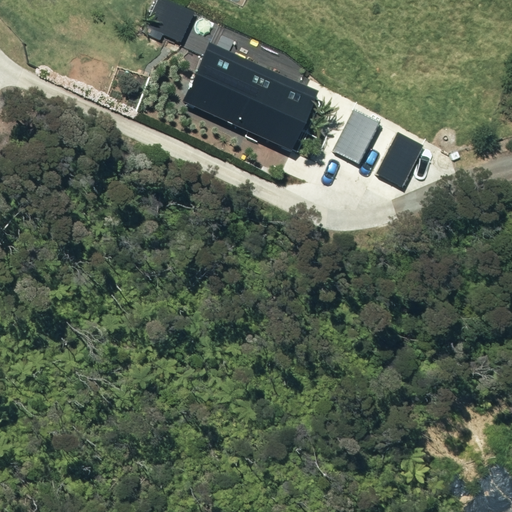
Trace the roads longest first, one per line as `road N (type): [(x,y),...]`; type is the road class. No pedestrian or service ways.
road 1 (unknown): [(0,42),(68,88),(313,201),(358,206),(511,161)]
road 2 (unknown): [(0,42),(0,498),(56,511)]
